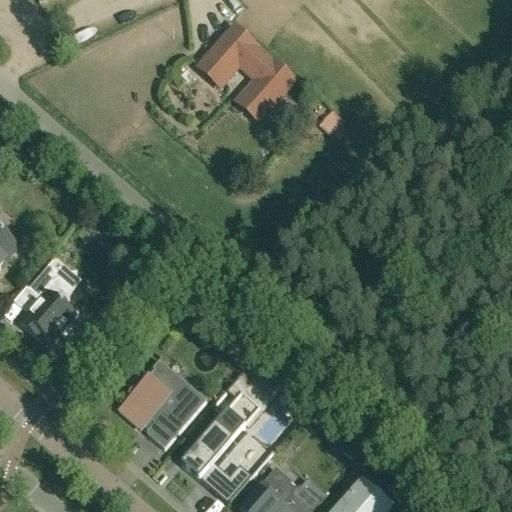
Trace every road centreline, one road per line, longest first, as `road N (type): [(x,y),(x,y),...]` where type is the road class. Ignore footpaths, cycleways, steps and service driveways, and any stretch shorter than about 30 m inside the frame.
road 1 (residential): [(440,511),(407,454),(329,373),(0,86)]
road 2 (residential): [(141,511),(0,389)]
